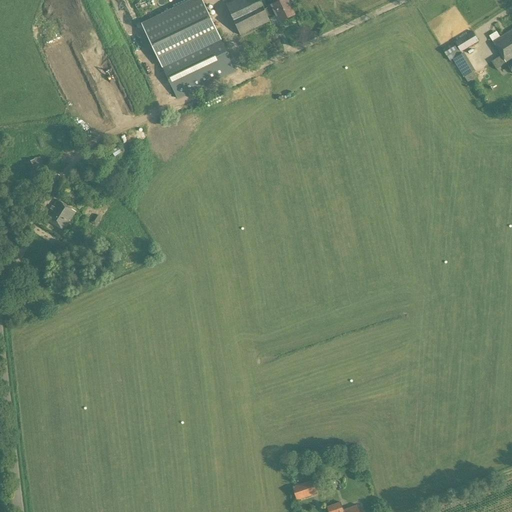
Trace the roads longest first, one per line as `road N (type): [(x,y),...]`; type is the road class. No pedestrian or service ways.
road 1 (unclassified): [(20,511),(0,341)]
road 2 (unclassified): [(257,63),(395,0)]
